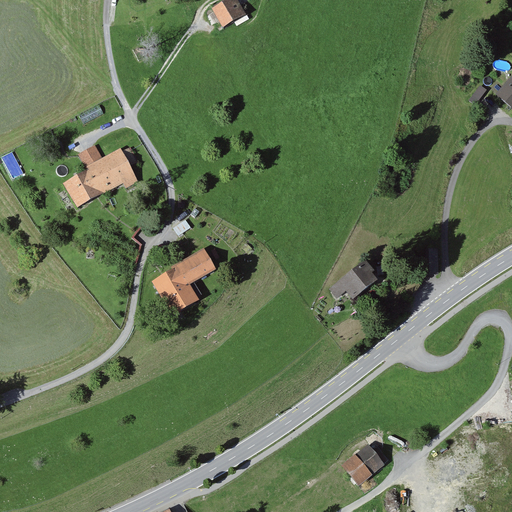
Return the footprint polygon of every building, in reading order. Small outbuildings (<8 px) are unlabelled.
[(250,18),(239,0),(233,0),(216,10),(227,31),(250,18)] [(511,78),(498,94),(511,105),(511,78)] [(478,105),(487,90),(480,86),(471,101),(478,105)] [(137,181),(120,152),(102,162),(94,147),(81,155),(89,169),(64,183),(78,208),(123,183),(126,187),(137,181)] [(14,179),(24,174),(14,152),(3,157),(14,179)] [(175,228),(179,235),(191,228),(187,221),(175,228)] [(437,274),(436,251),(421,252),(423,274),(437,274)] [(213,270),(203,253),(154,282),(174,315),(198,301),(188,285),(213,270)] [(386,278),(369,257),(333,287),(349,307),(386,278)] [(389,462),(372,442),(346,465),(363,485),(389,462)]
